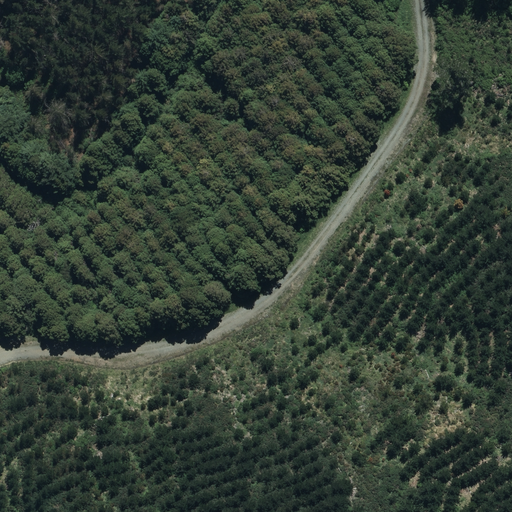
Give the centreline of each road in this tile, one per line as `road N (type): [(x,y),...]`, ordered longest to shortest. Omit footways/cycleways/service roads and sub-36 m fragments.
road 1 (track): [(254,332),(193,389),(208,405),(278,366),(328,355),(370,357),(378,343),(372,329),(386,326),(407,339),(431,378),(445,382),(454,379),(424,342),(426,326),(434,320),(457,329),(480,377),(446,449),(441,511)]
road 2 (track): [(0,376),(21,359),(254,332),(302,293),(391,160),(426,66),(425,0)]
